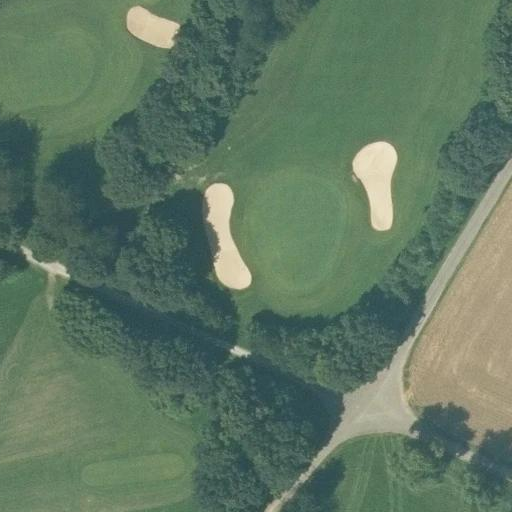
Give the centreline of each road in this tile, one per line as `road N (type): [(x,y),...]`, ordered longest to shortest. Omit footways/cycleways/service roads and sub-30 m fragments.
road 1 (track): [(367,410),(0,240)]
road 2 (residential): [(367,410),(511,164)]
road 3 (unclassified): [(511,476),(367,410)]
road 4 (residential): [(367,410),(277,511)]
